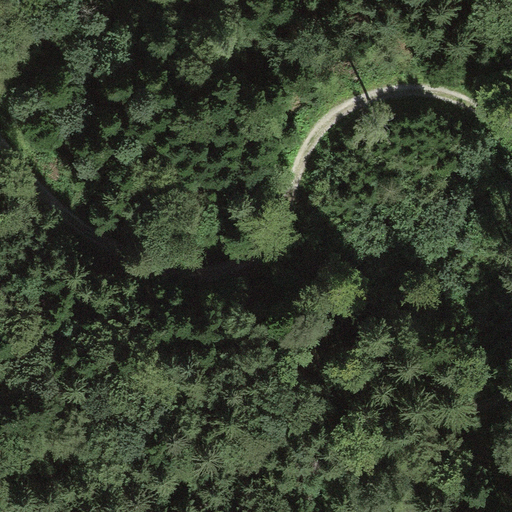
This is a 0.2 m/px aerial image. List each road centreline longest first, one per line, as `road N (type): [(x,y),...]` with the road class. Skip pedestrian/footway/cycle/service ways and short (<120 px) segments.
road 1 (track): [(0,141),(88,235),(133,258),(193,270),(233,264),(267,238),(312,131),(346,102),(422,88),(511,125)]
road 2 (track): [(511,392),(197,511)]
